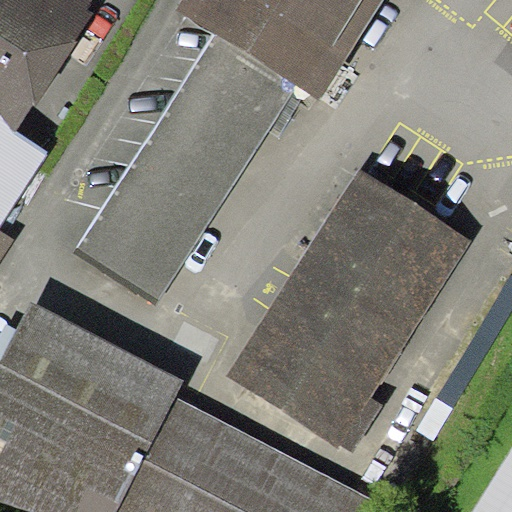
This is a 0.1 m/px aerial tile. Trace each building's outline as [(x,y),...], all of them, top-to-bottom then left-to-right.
[(93,0),(0,0),(0,225),(49,150),(15,131),(36,99),(39,101),(79,40),(77,38),(93,14),(88,9),(93,0)] [(383,0),(182,0),(177,9),(214,32),(297,85),(320,99),(383,0)] [(297,85),(214,32),(76,247),(160,300),(297,85)] [(471,239),(360,168),(227,375),(339,446),(471,239)] [(0,258),(14,238),(0,228),(0,258)] [(184,379),(31,301),(16,329),(0,361),(0,501),(33,511),(117,511),(176,396),(184,379)] [(0,361),(16,329),(7,324),(0,336),(0,361)] [(366,511),(376,493),(176,396),(117,511),(366,511)] [(511,511),(511,445),(470,511),(511,511)]
